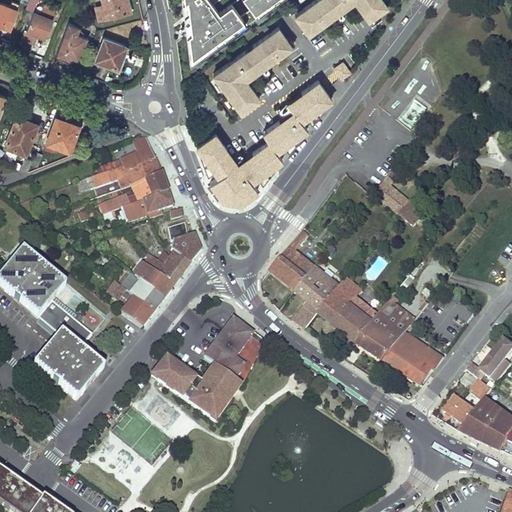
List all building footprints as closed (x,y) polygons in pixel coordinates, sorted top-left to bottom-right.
[(10,0),(9,5),(0,1),(0,24),(1,25),(4,17),(11,21),(18,3),(11,0),(10,0)] [(35,2),(30,0),(27,0),(24,8),(32,11),(35,2)] [(101,0),(102,4),(95,6),(98,20),(129,12),(126,0),(101,0)] [(182,0),(183,2),(185,1),(190,33),(187,35),(191,58),(242,20),(229,4),(217,12),(207,0),(182,0)] [(243,0),(253,13),(270,0),(243,0)] [(270,0),(253,13),(255,16),(273,3),(270,0)] [(382,0),(314,0),(294,14),(308,33),(320,25),(318,22),(349,0),(357,0),(355,2),(367,19),(386,5),(382,0)] [(45,37),(56,8),(43,3),(39,13),(32,11),(21,39),(33,43),(36,34),(45,37)] [(9,28),(11,21),(4,17),(1,25),(9,28)] [(79,27),(68,22),(56,54),(68,59),(69,57),(78,60),(87,36),(77,33),(79,27)] [(291,45),(277,26),(213,73),(238,109),(258,96),(246,81),(242,83),(238,79),(277,52),(279,54),(291,45)] [(125,46),(102,38),(94,59),(117,68),(125,46)] [(339,63),(330,69),(337,79),(346,73),(339,63)] [(301,118),(331,96),(317,76),(301,88),(302,90),(288,101),(293,108),(280,118),(278,116),(271,121),(276,124),(269,131),(280,146),(307,126),(301,118)] [(404,116),(403,115),(401,120),(415,128),(427,108),(413,100),(404,116)] [(15,127),(19,117),(15,115),(11,125),(15,127)] [(11,125),(3,143),(25,152),(36,124),(19,117),(15,127),(11,125)] [(69,151),(78,126),(56,117),(46,142),(69,151)] [(276,124),(271,121),(265,125),(269,131),(276,124)] [(224,145),(227,143),(215,126),(194,141),(209,179),(212,181),(233,163),(232,161),(234,159),(224,145)] [(267,136),(276,149),(280,146),(269,131),(265,134),(267,136)] [(276,149),(267,136),(250,148),(252,151),(239,160),(241,162),(235,166),(233,163),(212,181),(217,187),(223,193),(226,195),(232,198),(237,199),(240,198),(242,198),(244,198),(248,197),(251,195),(254,193),(258,190),(259,188),(252,179),(282,158),(276,149)] [(124,171),(153,159),(143,137),(131,142),(135,152),(95,169),(97,174),(121,165),(124,171)] [(36,166),(41,153),(36,151),(30,164),(36,166)] [(27,172),(31,160),(24,157),(21,164),(20,164),(18,169),(27,172)] [(130,184),(159,172),(153,159),(124,171),(121,165),(97,174),(74,183),(78,192),(91,187),(126,175),(130,184)] [(140,200),(166,191),(159,172),(130,184),(129,185),(133,194),(125,197),(124,195),(98,206),(101,215),(113,210),(140,200)] [(350,199),(360,207),(368,198),(357,189),(350,199)] [(158,209),(171,204),(166,191),(140,200),(145,213),(158,209)] [(409,201),(398,193),(387,205),(398,215),(409,201)] [(409,201),(398,215),(413,227),(424,214),(415,206),(422,198),(416,193),(409,201)] [(145,213),(140,200),(113,210),(115,214),(116,213),(118,218),(121,217),(124,222),(146,215),(145,213)] [(181,208),(168,212),(170,218),(183,215),(181,208)] [(146,219),(160,214),(158,209),(145,213),(146,215),(146,219)] [(180,276),(200,250),(194,232),(187,235),(183,223),(165,230),(169,242),(171,241),(169,251),(172,252),(169,257),(164,264),(180,276)] [(301,231),(269,271),(294,292),(314,267),(296,252),(308,237),(301,231)] [(39,265),(21,250),(9,264),(0,274),(0,287),(57,335),(33,365),(75,400),(101,368),(78,348),(89,334),(50,301),(63,285),(39,265)] [(119,265),(125,259),(116,251),(112,257),(119,265)] [(142,264),(172,287),(180,276),(164,264),(169,257),(164,253),(155,260),(146,253),(143,257),(146,259),(142,264)] [(112,257),(109,254),(104,261),(111,268),(120,274),(123,269),(119,265),(112,257)] [(127,272),(133,265),(125,259),(119,265),(123,269),(127,272)] [(162,299),(172,287),(142,264),(132,276),(162,299)] [(338,287),(314,267),(294,292),(308,304),(292,322),(304,330),(318,314),(338,287)] [(131,275),(121,288),(129,295),(132,297),(151,313),(162,299),(132,276),(131,275)] [(338,287),(318,314),(355,344),(373,322),(351,304),(362,291),(346,278),(338,287)] [(121,288),(112,281),(106,291),(117,300),(120,296),(125,300),(129,295),(121,288)] [(451,292),(442,286),(434,297),(442,304),(451,292)] [(373,322),(355,344),(382,362),(396,344),(411,326),(416,318),(409,313),(407,315),(399,309),(403,305),(397,299),(400,295),(396,293),(373,322)] [(151,313),(132,297),(119,313),(140,328),(151,313)] [(416,314),(418,316),(428,304),(426,302),(416,314)] [(403,305),(399,309),(407,315),(409,313),(416,318),(418,316),(416,314),(412,311),(403,305)] [(256,353),(262,343),(231,319),(202,357),(237,383),(240,384),(247,371),(256,353)] [(411,326),(396,344),(421,361),(426,356),(414,347),(423,335),(411,326)] [(496,383),(511,364),(505,360),(511,350),(511,346),(504,340),(480,371),(496,383)] [(421,361),(396,344),(382,362),(421,386),(442,359),(430,350),(426,356),(421,361)] [(177,360),(183,352),(174,345),(167,353),(177,360)] [(237,383),(202,357),(197,364),(182,382),(204,398),(219,377),(234,388),(237,383)] [(491,390),(481,382),(471,393),(482,403),(485,399),(490,392),(491,390)] [(475,412),(455,396),(444,411),(464,426),(475,412)] [(212,420),(222,404),(214,399),(205,415),(212,420)] [(464,426),(459,432),(499,451),(511,431),(511,419),(498,408),(485,399),(482,403),(475,412),(464,426)] [(511,431),(499,451),(511,457),(511,431)] [(81,466),(74,461),(68,469),(75,474),(81,466)] [(0,505),(9,511),(61,511),(42,499),(40,501),(0,472),(0,505)] [(511,511),(511,492),(508,491),(506,495),(499,511),(511,511)]
